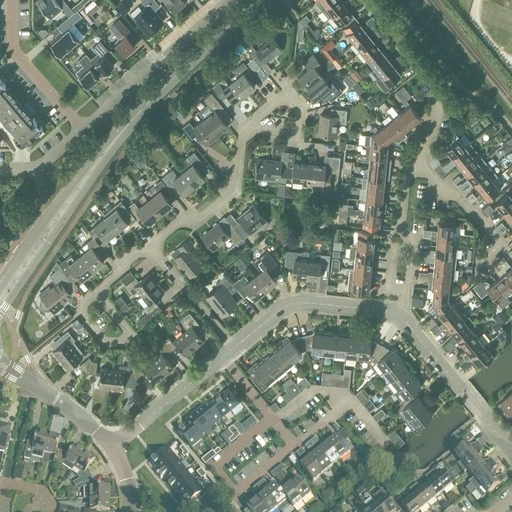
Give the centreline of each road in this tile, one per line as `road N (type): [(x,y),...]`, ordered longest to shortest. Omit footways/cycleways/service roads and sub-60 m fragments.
road 1 (secondary): [(111,142),(260,0)]
road 2 (secondary): [(0,315),(111,142)]
road 3 (residential): [(82,130),(234,0)]
road 4 (residential): [(274,420),(212,464),(238,494),(295,445)]
road 5 (residential): [(413,152),(432,136),(440,89),(364,0)]
road 6 (secondary): [(111,142),(0,291)]
road 7 (residential): [(235,348),(292,303),(401,316)]
road 8 (residential): [(401,316),(413,243),(402,227),(413,152)]
road 9 (residential): [(151,246),(233,193),(247,126)]
road 10 (residential): [(479,268),(497,253),(498,241),(413,152)]
road 11 (residential): [(82,130),(14,53),(13,0)]
road 12 (residential): [(115,448),(223,358)]
road 13 (residential): [(96,293),(132,337),(111,346),(80,314),(84,302)]
road 14 (residential): [(235,348),(151,246)]
road 15 (residential): [(401,316),(482,414)]
